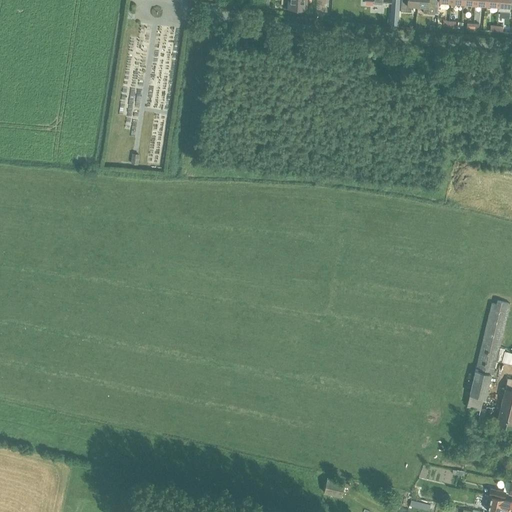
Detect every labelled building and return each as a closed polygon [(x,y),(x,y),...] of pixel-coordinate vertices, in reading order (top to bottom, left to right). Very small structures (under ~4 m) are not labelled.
[(306,0),(288,0),(287,9),(305,10),(306,0)] [(417,6),(417,0),(400,0),(400,11),(411,12),(411,5),(417,6)] [(435,0),(417,0),(417,6),(423,6),(423,13),(434,14),(435,0)] [(498,6),(498,11),(510,11),(510,0),(498,0),(498,6)] [(162,122),(171,123),(178,57),(172,56),(171,62),(158,60),(155,89),(154,89),(152,110),(163,111),(162,122)] [(491,374),(493,374),(510,303),(497,300),(496,304),(492,303),(470,394),(485,397),(491,374)] [(511,378),(508,378),(497,423),(511,426),(511,378)] [(480,408),(477,422),(482,423),(485,410),(480,408)] [(507,454),(494,451),(492,459),(497,460),(495,470),(503,472),(507,454)] [(327,478),(325,488),(324,491),(341,495),(344,482),(327,478)] [(488,495),(491,495),(504,498),(505,491),(490,487),(488,495)] [(436,495),(435,502),(442,503),(444,496),(436,495)] [(491,495),(489,505),(487,511),(499,511),(500,511),(506,511),(511,511),(511,500),(504,498),(491,495)] [(411,500),(409,505),(434,510),(435,506),(411,500)]
